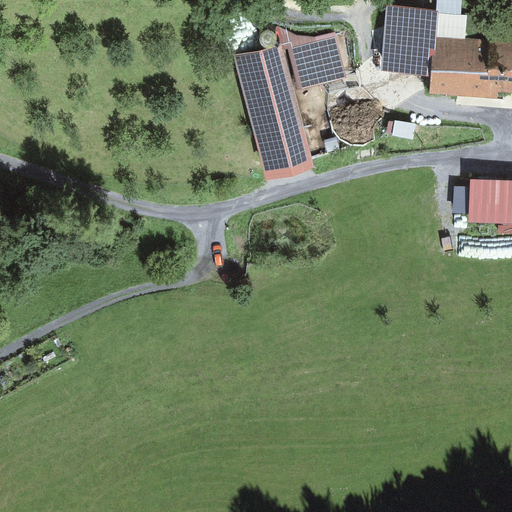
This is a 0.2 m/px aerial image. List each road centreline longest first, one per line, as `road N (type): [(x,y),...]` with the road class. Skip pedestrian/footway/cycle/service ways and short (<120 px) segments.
road 1 (track): [(511,157),(412,159),(196,218),(210,241),(199,275),(103,303),(27,343)]
road 2 (track): [(0,161),(196,218)]
